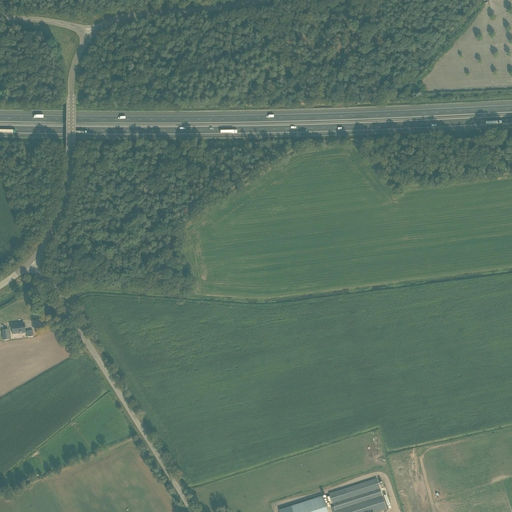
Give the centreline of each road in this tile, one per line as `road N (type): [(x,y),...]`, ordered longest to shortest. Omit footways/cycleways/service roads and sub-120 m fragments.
road 1 (track): [(55,291),(304,141),(354,140),(400,187),(511,175)]
road 2 (motorway): [(511,108),(0,117)]
road 3 (motorway): [(0,128),(511,122)]
road 4 (unclassified): [(192,511),(31,261)]
road 5 (tertiary): [(31,261),(56,224),(66,189),(74,67),(93,36)]
road 6 (tertiary): [(93,36),(125,19),(258,0)]
